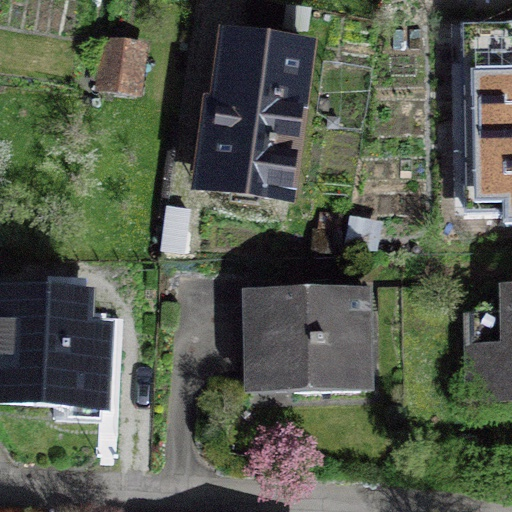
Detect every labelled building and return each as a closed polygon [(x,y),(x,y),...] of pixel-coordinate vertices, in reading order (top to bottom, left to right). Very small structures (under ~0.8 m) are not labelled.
[(511,25),(462,27),(466,217),(507,217),(507,227),(511,226),(511,25)] [(208,103),(197,188),(287,199),(307,51),(229,40),(220,105),(208,103)] [(140,50),(109,46),(104,87),(135,91),(140,50)] [(503,316),(467,316),(469,405),(511,403),(511,289),(503,290),(503,316)] [(367,292),(248,294),(250,394),(369,392),(367,292)] [(54,418),(116,421),(122,322),(85,320),(86,304),(0,299),(0,403),(54,406),(54,418)]
